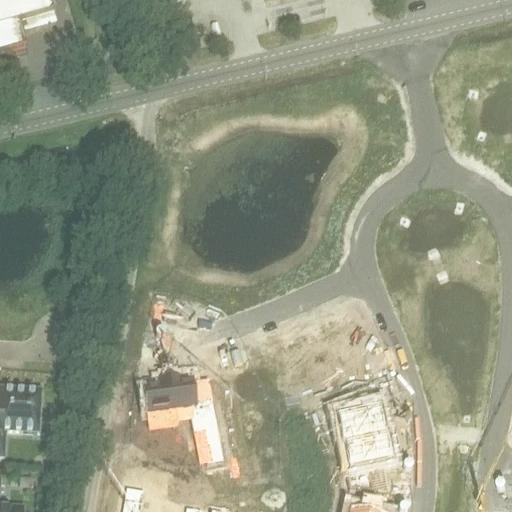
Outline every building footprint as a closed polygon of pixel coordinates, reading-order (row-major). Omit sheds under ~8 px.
[(0,0),(0,61),(25,54),(18,28),(53,19),(48,0),(0,0)] [(308,348),(306,349),(319,376),(349,362),(358,382),(383,371),(368,340),(353,347),(347,335),(345,331),(323,341),(321,338),(306,345),(308,348)] [(224,408),(213,411),(219,444),(237,440),(235,435),(231,420),(276,408),(275,407),(266,371),(262,372),(259,363),(241,368),(242,372),(224,377),(230,397),(221,399),(224,408)] [(159,390),(144,392),(147,416),(147,417),(171,414),(172,420),(188,418),(190,423),(193,439),(200,438),(206,469),(223,466),(219,444),(213,411),(212,406),(194,408),(192,388),(191,384),(179,386),(178,382),(158,384),(159,390)] [(0,392),(0,460),(3,460),(4,435),(44,437),(45,423),(38,422),(40,395),(0,392)] [(351,399),(323,409),(326,424),(335,422),(340,448),(342,448),(383,438),(378,411),(374,412),(355,416),(351,399)] [(383,438),(342,448),(347,473),(343,474),(348,496),(373,498),(367,471),(391,466),(385,437),(383,438)] [(123,485),(136,487),(139,471),(126,469),(123,485)] [(125,493),(121,511),(141,511),(144,496),(125,493)] [(341,503),(339,511),(367,511),(368,505),(341,503)]
